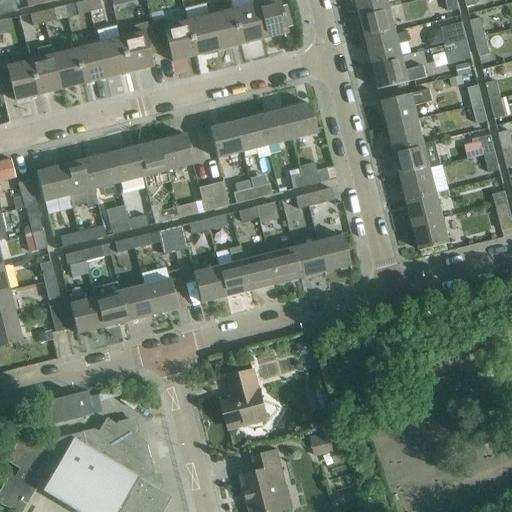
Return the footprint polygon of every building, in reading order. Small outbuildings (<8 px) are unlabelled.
[(0,14),(13,11),(10,0),(9,0),(0,2),(0,14)] [(39,6),(37,0),(25,0),(28,8),(39,6)] [(91,0),(86,1),(89,14),(90,13),(93,24),(104,21),(101,11),(98,0),(91,0)] [(137,13),(149,10),(146,0),(116,0),(118,8),(135,4),(137,13)] [(252,0),(254,5),(262,40),(285,35),(276,0),(252,0)] [(356,0),(360,16),(390,8),(387,0),(356,0)] [(456,0),(445,0),(448,13),(459,10),(456,0)] [(475,0),(464,0),(467,8),(477,6),(475,0)] [(77,16),(89,14),(86,1),(75,5),(77,16)] [(231,11),(240,46),(262,40),(254,5),(231,11)] [(360,16),(366,40),(396,33),(390,8),(360,16)] [(53,10),(41,14),(44,25),(56,22),(53,10)] [(208,17),(217,52),(240,46),(231,11),(208,17)] [(44,25),(41,14),(30,17),(33,28),(44,25)] [(186,22),(194,57),(217,52),(208,17),(186,22)] [(470,22),(474,39),(485,37),(481,19),(470,22)] [(163,20),(150,23),(158,54),(168,51),(171,63),(194,57),(186,22),(165,27),(163,20)] [(158,54),(150,23),(127,28),(129,36),(119,39),(128,74),(151,68),(148,56),(158,54)] [(441,30),(445,47),(467,41),(463,24),(452,27),(441,30)] [(366,40),(373,65),(402,58),(399,45),(409,42),(407,33),(397,35),(396,33),(366,40)] [(485,37),(474,39),(479,58),(490,55),(485,37)] [(96,44),(105,79),(128,74),(119,39),(96,44)] [(467,41),(445,47),(449,65),(471,60),(467,41)] [(74,50),(82,85),(105,79),(96,44),(74,50)] [(39,59),(28,61),(37,96),(60,90),(51,55),(49,47),(37,50),(39,59)] [(74,50),(52,55),(51,55),(60,90),(82,85),(74,50)] [(37,96),(28,61),(8,66),(6,58),(0,59),(0,91),(0,93),(11,90),(14,102),(37,96)] [(423,68),(406,73),(402,58),(373,65),(379,91),(409,83),(425,78),(423,68)] [(455,82),(477,79),(475,66),(453,70),(455,82)] [(486,85),(490,103),(501,100),(496,82),(486,85)] [(467,89),(472,107),(483,104),(478,87),(467,89)] [(382,103),(389,129),(417,121),(414,107),(432,103),(429,91),(382,103)] [(501,100),(490,103),(495,120),(505,118),(501,100)] [(309,103),(283,109),(291,139),(317,133),(309,103)] [(483,104),(472,107),(477,125),(488,122),(483,104)] [(283,109),(258,116),(266,146),(291,139),(283,109)] [(266,146),(258,116),(234,122),(241,152),(255,149),(258,160),(269,157),(266,146)] [(389,129),(395,153),(424,145),(417,121),(389,129)] [(241,152),(234,122),(209,129),(217,159),(241,152)] [(498,134),(502,152),(511,149),(511,144),(509,132),(498,134)] [(185,134),(159,141),(167,171),(192,164),(185,134)] [(480,139),(484,157),(495,154),(490,136),(480,139)] [(159,141),(134,147),(142,177),(167,171),(159,141)] [(434,143),(424,145),(395,153),(401,177),(430,170),(440,168),(434,143)] [(134,147),(110,153),(117,183),(142,177),(134,147)] [(511,149),(502,152),(507,170),(511,169),(511,149)] [(110,153),(85,160),(93,189),(117,183),(110,153)] [(495,154),(484,157),(489,175),(500,172),(495,154)] [(0,177),(17,176),(15,155),(0,157),(0,177)] [(85,160),(61,166),(68,196),(82,192),(85,205),(86,207),(96,205),(93,189),(85,160)] [(297,167),(298,170),(303,187),(328,180),(325,168),(316,171),(314,163),(297,167)] [(43,202),(68,196),(61,166),(35,172),(43,202)] [(303,187),(298,170),(288,173),(292,189),(303,187)] [(401,177),(408,202),(436,194),(430,170),(401,177)] [(17,184),(24,209),(36,206),(29,181),(17,184)] [(222,182),(210,185),(216,209),(228,206),(222,182)] [(216,209),(210,185),(199,188),(204,212),(216,209)] [(269,185),(251,190),(254,201),(272,196),(269,185)] [(305,195),(308,207),(334,201),(331,189),(305,195)] [(254,201),(251,190),(233,194),(236,206),(254,201)] [(495,207),(507,204),(504,193),(492,196),(495,207)] [(408,202),(414,227),(443,220),(436,194),(408,202)] [(308,207),(305,196),(294,198),(297,210),(308,207)] [(194,204),(177,209),(179,220),(197,215),(194,204)] [(273,204),(255,208),(258,219),(276,214),(273,204)] [(511,222),(507,204),(495,207),(502,232),(511,228),(511,222)] [(179,220),(177,209),(162,212),(160,205),(150,208),(155,226),(179,220)] [(258,219),(255,208),(238,213),(240,223),(258,219)] [(27,216),(31,234),(42,231),(38,213),(27,216)] [(145,216),(127,221),(130,232),(148,227),(145,216)] [(224,216),(206,221),(209,231),(226,227),(224,216)] [(443,220),(414,227),(421,252),(449,245),(443,220)] [(130,232),(127,221),(109,225),(112,236),(130,232)] [(209,231),(206,221),(188,225),(191,236),(209,231)] [(181,227),(169,230),(175,254),(187,251),(181,227)] [(96,229),(78,234),(81,244),(98,240),(96,229)] [(175,254),(169,230),(157,233),(163,257),(175,254)] [(42,231),(31,234),(15,238),(16,245),(19,245),(21,253),(24,255),(47,249),(42,231)] [(81,244),(78,234),(60,238),(62,248),(81,244)] [(149,235),(132,239),(134,250),(152,245),(149,235)] [(342,237),(317,243),(325,273),(350,266),(342,237)] [(134,250),(132,239),(114,244),(117,255),(134,250)] [(317,243),(293,250),(300,279),(325,273),(317,243)] [(233,265),(218,269),(226,298),(251,292),(243,262),(239,247),(229,250),(233,265)] [(100,248),(83,252),(85,262),(102,258),(100,248)] [(293,250),(268,256),(275,285),(300,279),(293,250)] [(85,262),(83,252),(64,256),(66,267),(85,262)] [(268,256),(243,262),(251,292),(275,285),(268,256)] [(40,265),(44,283),(55,281),(51,263),(40,265)] [(226,298),(218,269),(193,276),(200,305),(226,298)] [(55,281),(44,283),(48,301),(59,299),(55,281)] [(169,281),(144,287),(151,316),(176,310),(169,281)] [(116,283),(91,289),(94,300),(102,329),(126,323),(119,293),(116,283)] [(144,287),(119,293),(126,323),(151,316),(144,287)] [(0,294),(0,320),(13,317),(7,293),(0,294)] [(102,329),(94,300),(70,306),(77,335),(102,329)] [(49,308),(55,333),(66,330),(61,305),(49,308)] [(13,317),(0,320),(0,347),(19,342),(13,317)] [(222,401),(229,430),(268,420),(260,392),(258,392),(253,372),(228,378),(233,399),(222,401)] [(316,409),(329,406),(324,385),(311,388),(316,409)] [(56,400),(40,404),(45,425),(45,427),(92,415),(89,402),(87,392),(67,397),(56,400)] [(0,505),(11,511),(22,511),(41,482),(91,511),(162,511),(170,499),(157,491),(145,443),(129,433),(126,421),(118,423),(117,422),(115,425),(106,419),(98,432),(94,430),(51,440),(54,453),(53,454),(56,456),(21,436),(5,462),(19,470),(14,478),(9,475),(0,489),(0,505)] [(329,434),(310,438),(315,458),(333,454),(329,434)] [(240,476),(249,511),(284,511),(279,490),(286,488),(277,451),(252,457),(256,472),(240,476)]
